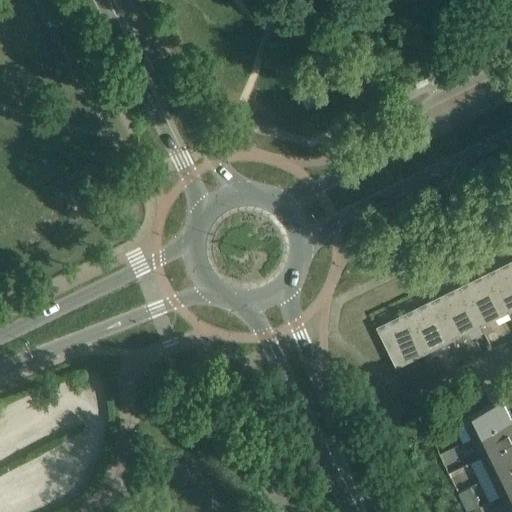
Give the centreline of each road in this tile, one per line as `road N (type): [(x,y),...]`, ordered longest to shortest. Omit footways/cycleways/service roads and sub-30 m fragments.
road 1 (tertiary): [(511,90),(272,202)]
road 2 (tertiary): [(299,252),(334,224),(511,138)]
road 3 (tertiary): [(0,370),(212,288)]
road 4 (tertiary): [(195,237),(0,338)]
road 5 (tertiary): [(243,300),(347,483)]
road 6 (tertiary): [(347,483),(286,283)]
road 7 (tertiary): [(145,64),(202,220)]
road 8 (tertiary): [(237,196),(145,64)]
